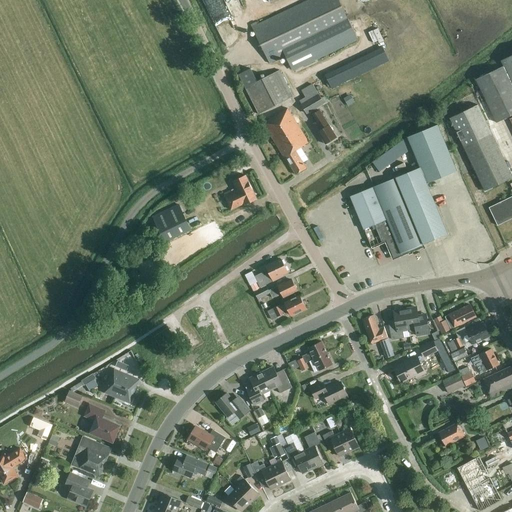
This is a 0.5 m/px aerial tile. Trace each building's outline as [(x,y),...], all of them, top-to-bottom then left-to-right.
[(219,0),(223,9),(237,4),(235,0),(219,0)] [(269,64),(351,25),(338,0),(308,0),(252,27),(269,64)] [(354,36),(350,38),(356,48),(360,46),(354,36)] [(353,47),(291,73),(295,84),(358,58),(353,47)] [(511,55),(500,61),(503,67),(476,79),(497,123),(511,115),(511,117),(510,119),(511,122),(511,55)] [(250,68),(238,74),(245,88),(259,115),(293,97),(279,70),(257,82),(250,68)] [(319,95),(301,105),(298,107),(303,116),(306,114),(317,108),(319,111),(312,114),(322,130),(318,132),(325,145),(337,138),(329,125),(320,111),(325,108),(323,105),(324,104),(319,95)] [(478,105),(449,118),(456,133),(457,132),(460,140),(461,140),(464,147),(485,191),(511,177),(511,176),(511,174),(492,134),(478,105)] [(288,109),(263,124),(284,158),(285,158),(296,175),(306,168),(296,151),(309,143),(288,109)] [(457,171),(439,125),(409,136),(427,183),(457,171)] [(382,242),(386,240),(394,258),(402,255),(401,254),(448,235),(420,168),(351,197),(365,229),(372,226),(373,230),(376,228),(382,242)] [(256,196),(246,175),(233,181),(236,188),(224,194),(231,210),(244,204),(245,205),(254,201),(256,196)] [(511,218),(511,196),(489,208),(497,226),(511,218)] [(165,242),(191,230),(179,204),(153,216),(165,242)] [(353,251),(357,250),(352,239),(349,240),(353,251)] [(264,276),(262,273),(255,276),(260,287),(283,276),(282,275),(288,272),(281,259),(266,267),(269,273),(264,276)] [(267,286),(255,292),(258,299),(270,293),(272,298),(281,293),(283,297),(297,291),(296,289),(297,288),(295,284),(294,284),(292,280),(285,283),(285,282),(268,290),(267,286)] [(260,289),(256,283),(251,285),(254,292),(260,289)] [(268,311),(272,320),(285,314),(283,311),(288,309),(291,315),(306,308),(305,307),(305,305),(304,302),(303,302),(300,296),(285,303),(285,304),(281,306),(280,305),(268,311)] [(476,317),(470,305),(454,313),(455,316),(446,320),(451,329),(460,325),(476,317)] [(405,309),(409,330),(415,328),(417,336),(430,334),(427,318),(420,319),(419,318),(417,307),(405,309)] [(409,330),(405,309),(394,312),(396,322),(394,324),(389,325),(392,340),(403,338),(402,331),(409,330)] [(379,329),(374,315),(363,319),(371,344),(388,338),(384,327),(379,329)] [(451,330),(446,320),(437,325),(442,335),(451,330)] [(483,323),(466,331),(468,334),(463,336),(466,344),(471,341),(473,344),(489,336),(483,323)] [(174,337),(168,327),(153,337),(160,347),(174,337)] [(447,343),(452,352),(464,346),(459,337),(447,343)] [(418,348),(423,359),(438,352),(437,349),(442,346),(439,339),(433,342),(433,341),(418,348)] [(309,361),(327,353),(322,342),(308,348),(311,352),(302,356),(303,358),(297,361),(297,359),(288,364),(291,371),(300,366),(306,363),(309,361)] [(450,354),(454,363),(468,357),(464,348),(450,354)] [(499,365),(491,349),(479,355),(471,358),(475,366),(477,365),(481,374),(488,370),(499,365)] [(327,353),(309,361),(315,373),(332,364),(327,353)] [(416,377),(425,373),(417,356),(396,367),(403,382),(415,375),(416,377)] [(300,366),(302,371),(309,368),(306,363),(300,366)] [(511,366),(483,380),(491,398),(511,387),(511,386),(511,383),(511,382),(511,366)] [(262,372),(270,390),(277,387),(280,393),(292,387),(283,370),(276,373),(273,367),(262,372)] [(464,383),(466,387),(476,382),(471,372),(470,372),(468,367),(459,371),(460,374),(464,383)] [(130,403),(139,380),(114,369),(105,392),(130,403)] [(270,390),(262,372),(250,378),(253,384),(246,387),(254,405),(266,400),(263,394),(270,390)] [(460,374),(459,374),(459,373),(442,381),(448,394),(465,387),(463,384),(464,383),(460,374)] [(96,379),(93,374),(81,381),(84,386),(96,379)] [(329,404),(347,395),(343,387),(343,388),(340,382),(325,389),(322,382),(311,388),(316,399),(325,395),(329,404)] [(232,385),(235,394),(240,392),(237,383),(232,385)] [(64,402),(78,408),(83,397),(69,391),(64,402)] [(227,393),(216,402),(228,417),(234,412),(240,419),(250,410),(241,399),(235,403),(227,393)] [(103,419),(106,411),(90,404),(85,416),(95,420),(90,432),(113,442),(120,426),(103,419)] [(255,411),(258,418),(260,423),(264,422),(265,423),(261,425),(262,426),(269,422),(265,415),(264,415),(261,408),(255,411)] [(23,420),(28,428),(33,425),(28,417),(23,420)] [(359,447),(355,438),(360,435),(353,421),(344,426),(346,431),(340,433),(349,452),(359,447)] [(50,433),(53,425),(47,422),(44,430),(50,433)] [(458,423),(439,433),(446,446),(465,436),(458,423)] [(247,428),(251,436),(260,431),(256,424),(247,428)] [(210,435),(196,426),(188,439),(206,450),(208,448),(216,453),(225,437),(213,430),(210,435)] [(349,452),(340,433),(335,436),(332,431),(323,436),(330,450),(335,447),(339,456),(349,452)] [(313,469),(323,464),(315,446),(320,444),(315,432),(304,437),(310,448),(304,451),(313,469)] [(48,444),(56,447),(60,438),(52,435),(48,444)] [(71,465),(100,478),(112,449),(83,436),(71,465)] [(280,443),(276,437),(270,440),(273,446),(280,443)] [(226,453),(231,443),(226,440),(221,450),(226,453)] [(313,469),(304,451),(299,453),(294,442),(283,447),(289,459),(294,456),(303,474),(313,469)] [(280,443),(273,446),(269,448),(274,458),(277,457),(278,458),(285,454),(280,443)] [(0,477),(4,484),(18,476),(13,467),(27,459),(20,448),(6,457),(5,454),(0,457),(0,477)] [(49,458),(52,452),(45,449),(42,455),(49,458)] [(205,470),(208,464),(187,456),(185,461),(178,458),(173,470),(191,478),(193,474),(196,475),(200,468),(205,470)] [(219,466),(223,460),(217,456),(213,462),(219,466)] [(457,468),(480,511),(501,500),(479,457),(457,468)] [(291,481),(282,461),(280,458),(275,461),(277,463),(272,466),(281,486),(291,481)] [(48,462),(43,460),(39,468),(45,470),(48,462)] [(259,466),(259,465),(257,462),(251,464),(262,488),(268,485),(271,491),(281,486),(272,466),(266,469),(264,464),(259,466)] [(243,467),(248,478),(256,474),(250,463),(243,467)] [(210,464),(207,471),(214,474),(217,468),(210,464)] [(161,479),(172,484),(177,474),(166,469),(161,479)] [(450,472),(438,477),(443,488),(454,484),(450,472)] [(84,485),(87,480),(70,474),(66,484),(70,485),(68,489),(69,491),(71,492),(68,498),(87,506),(93,491),(85,488),(84,485)] [(241,484),(236,489),(250,502),(259,494),(241,476),(237,480),(241,484)] [(250,502),(236,489),(228,497),(241,511),(250,502)] [(27,492),(23,502),(24,503),(22,507),(33,511),(36,511),(38,509),(39,509),(43,498),(27,492)] [(163,493),(159,505),(176,511),(181,500),(163,493)] [(370,511),(369,510),(366,504),(358,507),(351,493),(311,511),(370,511)] [(206,501),(220,507),(222,501),(209,495),(206,501)] [(185,503),(200,509),(203,502),(188,496),(185,503)] [(210,511),(213,506),(205,503),(202,510),(207,511),(210,511)]
